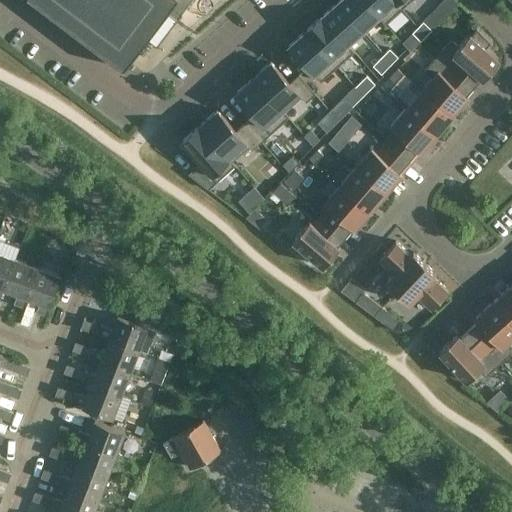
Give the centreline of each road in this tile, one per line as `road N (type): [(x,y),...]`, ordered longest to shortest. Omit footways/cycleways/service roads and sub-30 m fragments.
road 1 (residential): [(442,482),(107,206)]
road 2 (residential): [(3,0),(157,110),(182,100),(292,0)]
road 3 (residential): [(511,81),(414,201),(423,221),(467,263),(483,265),(511,250)]
road 4 (residential): [(0,511),(51,353)]
road 5 (residential): [(51,353),(107,206)]
road 6 (residential): [(107,206),(0,133)]
